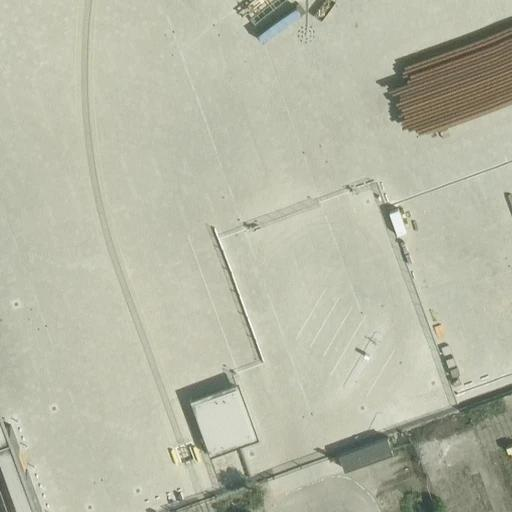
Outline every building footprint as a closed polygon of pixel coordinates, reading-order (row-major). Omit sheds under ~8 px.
[(275,0),(373,299),(369,296),(376,317),(393,330),(511,291),(511,273),(503,246),(511,242),(511,128),(510,128),(511,135),(511,137),(494,144),(511,157),(511,158),(502,162),(472,201),(406,0),(275,0)] [(0,380),(129,331),(68,171),(25,145),(33,145),(25,123),(8,124),(0,136),(0,178),(0,190),(11,172),(26,181),(39,159),(40,183),(63,182),(63,197),(48,188),(7,204),(31,218),(11,226),(11,251),(13,251),(34,307),(5,290),(12,308),(0,307),(0,380)] [(243,385),(198,401),(216,449),(261,433),(243,385)] [(39,511),(9,425),(0,428),(0,511),(39,511)] [(344,469),(392,451),(387,436),(339,453),(344,469)]
